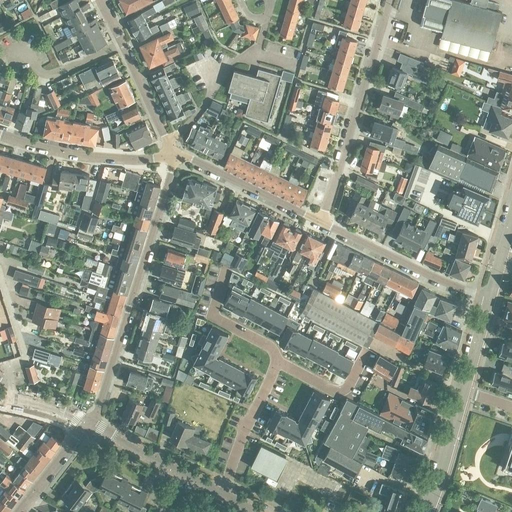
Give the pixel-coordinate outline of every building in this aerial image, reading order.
[(52,0),(49,2),(53,8),(58,6),(63,16),(80,7),(77,2),(80,0),(52,0)] [(117,0),(125,15),(153,0),(117,0)] [(216,0),(222,11),(233,6),(230,0),(216,0)] [(299,11),(302,0),(301,0),(289,0),(288,7),(299,11)] [(502,12),(498,11),(470,4),(455,0),(426,0),(419,26),(442,32),(441,37),(439,43),(438,47),(487,60),(488,56),(490,50),(491,50),(502,12)] [(471,0),(470,4),(498,11),(500,4),(488,1),(488,0),(471,0)] [(361,16),(364,5),(351,2),(347,13),(361,16)] [(68,25),(85,17),(82,11),(90,7),(87,3),(80,7),(63,16),(68,25)] [(197,3),(192,5),(196,14),(201,12),(197,3)] [(323,5),(318,4),(314,18),(319,20),(323,5)] [(228,23),(230,22),(237,18),(239,18),(238,17),(233,6),(222,11),(228,23)] [(57,7),(50,10),(53,16),(60,13),(57,7)] [(134,17),(128,20),(133,31),(147,24),(144,18),(156,12),(153,7),(142,13),(135,16),(134,17)] [(296,22),(299,11),(288,7),(285,18),(296,22)] [(41,22),(51,17),(48,12),(38,17),(41,22)] [(357,29),(361,16),(347,13),(346,17),(344,24),(357,29)] [(200,32),(208,28),(202,15),(193,19),(200,32)] [(77,34),(96,24),(98,23),(96,18),(88,22),(85,17),(68,25),(73,35),(71,37),(74,42),(78,40),(77,38),(78,37),(77,34)] [(237,18),(230,22),(235,31),(243,34),(245,26),(240,25),(237,18)] [(303,34),(293,32),(296,22),(285,18),(280,35),(287,37),(285,43),(300,48),(303,34)] [(174,20),(168,23),(171,28),(177,26),(174,20)] [(313,22),(312,28),(323,31),(324,25),(313,22)] [(160,27),(162,32),(170,28),(168,23),(160,27)] [(82,44),(101,34),(96,24),(77,34),(78,37),(82,44)] [(147,24),(133,31),(138,40),(152,33),(159,29),(156,24),(149,27),(147,24)] [(245,26),(243,34),(242,36),(255,40),(259,28),(246,24),(245,26)] [(51,42),(66,34),(63,28),(48,36),(51,42)] [(146,56),(161,49),(160,46),(175,40),(171,33),(142,46),(146,56)] [(101,34),(82,44),(85,51),(84,51),(83,49),(79,52),(81,57),(107,43),(101,34)] [(236,34),(229,46),(235,50),(237,47),(236,44),(238,41),(236,40),(239,36),(236,34)] [(340,47),(353,51),(356,41),(338,35),(336,41),(341,42),(340,47)] [(212,36),(206,39),(206,40),(209,45),(215,42),(212,36)] [(71,37),(65,40),(67,45),(74,42),(71,37)] [(312,47),(314,40),(308,38),(306,45),(312,47)] [(161,49),(146,56),(150,65),(163,60),(165,65),(174,61),(172,57),(185,51),(181,42),(168,48),(169,49),(162,52),(161,49)] [(350,63),(353,51),(340,47),(336,59),(350,63)] [(196,60),(203,57),(201,51),(193,55),(196,60)] [(403,64),(415,69),(416,66),(422,69),(424,63),(409,57),(401,54),(399,61),(404,62),(403,64)] [(346,75),(350,63),(336,59),(333,71),(346,75)] [(117,69),(113,60),(96,68),(95,66),(84,71),(87,77),(98,72),(100,76),(117,69)] [(303,80),(308,63),(302,61),(297,78),(303,80)] [(154,82),(167,76),(165,72),(170,70),(172,67),(170,64),(163,68),(150,74),(153,82),(154,82)] [(402,86),(407,73),(401,70),(392,67),(386,84),(401,89),(402,86)] [(281,77),(281,75),(258,68),(255,78),(251,76),(251,75),(237,71),(235,77),(232,76),(229,87),(232,87),(231,91),(250,96),(245,115),(268,122),(275,96),(278,97),(281,83),(279,83),(281,77)] [(100,77),(88,82),(84,84),(86,89),(96,84),(98,88),(104,85),(121,77),(117,69),(100,77)] [(346,75),(333,71),(327,69),(326,75),(331,76),(329,85),(342,89),(346,75)] [(283,71),(281,77),(292,80),(294,74),(283,71)] [(415,71),(412,78),(426,83),(429,76),(415,71)] [(500,93),(511,97),(511,74),(500,71),(498,80),(504,82),(500,92),(500,93)] [(171,85),(178,81),(177,78),(174,78),(169,80),(167,76),(154,82),(158,90),(171,85)] [(12,77),(8,89),(5,98),(11,100),(17,78),(12,77)] [(118,107),(135,99),(126,80),(109,88),(118,107)] [(161,99),(175,93),(173,89),(178,87),(180,84),(178,81),(171,85),(158,90),(161,99)] [(58,85),(53,87),(57,96),(62,94),(58,85)] [(296,102),(297,102),(301,88),(295,86),(291,101),(296,102)] [(95,91),(89,94),(92,102),(98,99),(95,91)] [(511,110),(511,97),(500,93),(500,92),(496,91),(494,98),(488,96),(486,102),(501,108),(501,106),(511,110)] [(60,104),(55,93),(49,95),(54,107),(60,104)] [(178,101),(186,97),(184,94),(181,94),(176,96),(175,93),(161,99),(165,107),(178,101)] [(391,115),(398,118),(402,105),(403,101),(383,95),(379,109),(391,113),(391,115)] [(322,108),(335,112),(339,100),(325,96),(322,108)] [(168,115),(182,109),(180,105),(185,103),(187,100),(186,97),(178,101),(165,107),(169,114),(168,115)] [(475,97),(472,98),(477,108),(480,106),(481,103),(478,98),(475,97)] [(422,111),(425,105),(410,98),(407,105),(422,111)] [(501,108),(486,102),(484,100),(481,108),(489,111),(486,119),(492,121),(489,130),(508,137),(511,125),(511,117),(502,114),(503,109),(501,108)] [(209,106),(219,110),(221,106),(211,102),(209,106)] [(3,104),(0,114),(0,119),(10,123),(15,108),(3,104)] [(33,116),(36,107),(30,105),(27,114),(20,111),(15,125),(29,129),(33,116)] [(141,117),(136,105),(129,108),(128,105),(118,109),(119,110),(114,113),(116,119),(123,115),(127,124),(141,117)] [(332,123),(335,112),(322,108),(318,119),(332,123)] [(182,109),(168,115),(172,123),(186,117),(193,114),(192,111),(189,110),(184,112),(182,109)] [(290,123),(291,123),(293,116),(287,114),(285,121),(290,123)] [(57,137),(60,119),(47,116),(44,135),(57,137)] [(70,140),(74,121),(60,119),(57,137),(70,140)] [(329,134),(332,123),(318,119),(315,130),(329,134)] [(192,142),(191,146),(201,150),(213,124),(203,120),(198,130),(192,128),(186,140),(192,142)] [(82,142),(86,123),(74,121),(70,140),(82,142)] [(136,148),(148,143),(151,141),(153,138),(145,122),(127,130),(120,133),(113,133),(113,147),(120,146),(120,144),(125,144),(128,143),(131,149),(135,147),(136,148)] [(386,144),(402,149),(415,153),(415,150),(404,147),(405,141),(396,138),(399,130),(391,127),(375,122),(371,134),(387,139),(386,144)] [(86,123),(82,142),(95,145),(99,126),(86,123)] [(210,155),(218,140),(211,136),(216,126),(213,124),(201,150),(210,155)] [(252,135),(255,129),(248,125),(245,132),(252,135)] [(104,142),(111,140),(108,128),(102,130),(104,142)] [(224,138),(228,131),(223,128),(220,135),(224,138)] [(255,129),(252,135),(258,138),(261,132),(255,129)] [(325,148),(329,134),(315,130),(311,144),(319,147),(325,148)] [(447,144),(451,135),(441,130),(437,140),(447,144)] [(271,144),(274,138),(268,135),(265,141),(271,144)] [(466,157),(498,172),(505,150),(475,137),(466,157)] [(274,138),(271,144),(276,147),(279,140),(274,138)] [(218,140),(210,155),(220,160),(227,144),(218,140)] [(363,157),(375,161),(380,162),(385,145),(372,141),(370,146),(367,145),(363,157)] [(290,153),(293,147),(287,144),(284,150),(290,153)] [(466,157),(439,144),(433,159),(423,155),(423,157),(421,156),(418,165),(456,182),(459,177),(466,157)] [(0,168),(7,171),(11,157),(0,153),(0,168)] [(233,173),(241,158),(231,153),(223,168),(233,173)] [(309,163),(312,156),(305,153),(302,160),(309,163)] [(312,156),(309,163),(315,166),(319,160),(312,156)] [(18,174),(23,160),(11,157),(7,171),(18,174)] [(380,162),(375,161),(363,157),(360,169),(368,171),(367,175),(376,177),(380,162)] [(491,192),(498,172),(466,157),(459,177),(491,192)] [(243,178),(251,162),(241,158),(233,173),(243,178)] [(30,178),(34,164),(23,160),(18,174),(30,178)] [(252,182),(260,167),(251,162),(243,178),(252,182)] [(34,164),(30,178),(29,183),(34,185),(36,179),(42,181),(46,167),(34,164)] [(101,178),(107,180),(111,168),(105,166),(101,178)] [(262,187),(269,171),(260,167),(252,182),(262,187)] [(59,189),(60,185),(74,187),(74,186),(76,173),(62,171),(61,175),(53,174),(51,188),(59,189)] [(137,191),(157,197),(160,186),(142,180),(141,184),(138,183),(140,175),(126,171),(122,186),(137,191)] [(271,191),(279,176),(269,171),(262,187),(271,191)] [(74,186),(74,187),(87,189),(86,195),(92,196),(97,181),(89,180),(89,175),(76,173),(74,186)] [(281,196),(288,181),(279,176),(271,191),(281,196)] [(375,191),(378,186),(357,176),(355,181),(362,185),(375,191)] [(403,193),(408,179),(401,176),(396,190),(403,193)] [(6,191),(10,178),(5,177),(1,189),(6,191)] [(186,187),(215,196),(217,187),(191,179),(188,181),(186,187)] [(290,200),(297,185),(288,181),(281,196),(290,200)] [(46,191),(48,185),(41,183),(38,193),(45,195),(46,191)] [(297,185),(290,200),(300,205),(307,190),(297,185)] [(453,189),(448,202),(455,205),(452,212),(478,223),(489,196),(463,185),(461,192),(453,189)] [(186,187),(182,199),(207,207),(211,208),(213,201),(218,202),(220,198),(215,196),(186,187)] [(19,188),(16,197),(24,199),(27,190),(19,188)] [(96,199),(95,201),(104,204),(107,193),(98,191),(96,199)] [(137,191),(134,201),(154,208),(157,197),(137,191)] [(360,222),(371,200),(368,206),(362,203),(365,197),(356,193),(350,205),(355,208),(350,217),(360,222)] [(396,193),(394,197),(395,202),(402,205),(406,197),(404,197),(403,196),(396,193)] [(26,209),(28,200),(24,199),(16,197),(9,195),(7,203),(26,209)] [(230,202),(224,213),(230,215),(233,217),(226,233),(231,236),(239,220),(247,204),(237,200),(235,205),(230,202)] [(370,227),(378,211),(372,208),(375,202),(371,200),(360,222),(370,227)] [(107,216),(111,206),(95,201),(92,211),(107,216)] [(150,218),(154,208),(134,201),(132,207),(129,206),(128,211),(137,214),(150,218)] [(36,204),(31,219),(37,221),(42,206),(36,204)] [(239,220),(231,236),(235,238),(240,230),(244,232),(247,224),(248,225),(256,209),(247,204),(239,220)] [(378,211),(370,227),(380,232),(385,223),(390,225),(396,213),(387,208),(381,206),(378,211)] [(404,207),(393,229),(398,232),(395,239),(406,244),(415,226),(405,221),(410,210),(404,207)] [(13,213),(5,211),(0,209),(0,227),(1,223),(0,222),(0,216),(12,219),(13,213)] [(216,235),(224,213),(214,210),(206,231),(216,235)] [(261,232),(269,215),(259,210),(251,227),(248,233),(258,237),(261,232)] [(50,222),(58,224),(67,227),(68,224),(58,221),(60,215),(55,214),(55,215),(50,213),(49,215),(40,213),(39,218),(50,222)] [(82,221),(97,225),(99,218),(84,213),(82,221)] [(147,229),(150,218),(137,214),(135,219),(131,218),(129,224),(147,229)] [(269,215),(261,232),(265,234),(253,259),(258,262),(271,236),(279,220),(269,215)] [(193,231),(195,223),(180,218),(177,226),(193,231)] [(442,218),(440,224),(455,229),(457,224),(442,218)] [(415,226),(406,244),(416,250),(420,242),(425,245),(436,222),(430,219),(424,231),(415,226)] [(94,235),(97,225),(82,221),(79,230),(94,235)] [(114,224),(112,230),(126,234),(130,236),(144,240),(147,229),(129,224),(122,221),(120,226),(114,224)] [(55,235),(58,224),(50,222),(47,232),(55,235)] [(274,239),(270,248),(274,250),(270,259),(276,261),(284,244),(292,228),(282,223),(274,239)] [(198,248),(201,239),(195,237),(196,233),(175,227),(171,240),(192,247),(192,246),(198,248)] [(270,274),(268,278),(273,280),(275,276),(290,247),(294,249),(301,233),(292,228),(284,244),(276,261),(270,274)] [(67,239),(69,232),(60,229),(58,236),(67,239)] [(457,230),(453,242),(459,244),(474,248),(478,236),(463,232),(457,230)] [(77,235),(77,236),(81,237),(91,241),(93,236),(82,233),(78,232),(77,235)] [(308,254),(316,238),(306,233),(293,259),(299,262),(304,252),(308,254)] [(113,237),(112,242),(119,244),(123,245),(127,246),(140,251),(144,240),(130,236),(126,234),(124,241),(113,237)] [(316,238),(308,254),(309,255),(307,260),(311,262),(308,267),(313,269),(318,259),(326,243),(316,238)] [(42,244),(42,243),(32,240),(29,250),(39,253),(42,244)] [(337,265),(346,247),(336,242),(329,256),(333,258),(327,270),(333,272),(337,265)] [(42,244),(39,253),(47,256),(50,247),(42,244)] [(113,248),(111,253),(119,255),(124,257),(137,261),(138,257),(140,251),(127,246),(123,245),(119,244),(118,249),(113,248)] [(471,260),(474,248),(459,244),(456,256),(471,260)] [(346,269),(354,251),(346,247),(337,265),(346,269)] [(168,250),(164,262),(178,266),(178,268),(181,269),(187,271),(190,262),(193,262),(194,260),(195,261),(198,261),(203,263),(203,261),(211,264),(212,259),(205,257),(198,254),(197,254),(196,254),(195,258),(185,255),(168,250)] [(219,260),(221,253),(215,251),(212,258),(219,260)] [(346,269),(345,270),(354,275),(356,270),(363,255),(354,251),(346,269)] [(439,269),(443,260),(433,255),(434,254),(427,251),(422,262),(439,269)] [(237,253),(230,268),(241,273),(248,259),(237,253)] [(117,261),(115,267),(120,268),(134,272),(137,261),(124,257),(119,255),(117,261)] [(365,282),(375,261),(363,255),(356,270),(358,270),(356,275),(362,278),(361,280),(365,282)] [(222,257),(220,262),(230,267),(232,262),(222,257)] [(24,270),(28,261),(19,258),(15,266),(24,270)] [(464,279),(470,264),(455,258),(452,265),(448,263),(445,271),(464,279)] [(376,279),(383,265),(375,261),(365,282),(373,286),(376,279)] [(99,262),(96,272),(110,276),(117,278),(131,283),(134,272),(120,268),(115,267),(106,264),(99,262)] [(293,274),(297,265),(290,262),(286,271),(293,274)] [(42,275),(45,268),(30,263),(27,270),(42,275)] [(385,283),(392,269),(383,265),(376,279),(380,281),(376,288),(382,291),(385,283)] [(161,272),(159,277),(166,279),(165,280),(174,282),(173,284),(180,286),(182,280),(183,280),(185,272),(177,269),(177,271),(163,266),(162,268),(161,272)] [(107,287),(110,276),(85,269),(82,279),(89,281),(107,287)] [(392,269),(385,283),(397,290),(400,284),(398,283),(402,274),(392,269)] [(245,270),(242,275),(251,280),(254,275),(245,270)] [(39,284),(41,278),(27,274),(25,280),(39,284)] [(418,282),(402,274),(398,283),(400,284),(397,290),(411,297),(418,282)] [(199,275),(193,294),(200,296),(206,277),(199,275)] [(110,276),(107,287),(114,289),(127,293),(131,283),(117,278),(110,276)] [(89,281),(87,287),(97,290),(95,296),(110,300),(124,304),(127,293),(114,289),(107,287),(89,281)] [(326,282),(322,290),(336,297),(340,289),(336,287),(328,282),(326,282)] [(304,305),(313,288),(306,284),(301,293),(297,301),(299,302),(304,304),(304,305)] [(193,307),(197,295),(164,285),(160,296),(193,307)] [(229,294),(223,304),(233,309),(243,291),(243,290),(234,285),(232,289),(230,288),(227,294),(229,294)] [(31,303),(36,289),(28,286),(26,292),(16,289),(13,297),(31,303)] [(297,301),(301,293),(292,288),(289,294),(288,296),(297,301)] [(369,317),(360,312),(313,288),(304,305),(302,309),(301,312),(368,347),(375,334),(408,351),(413,340),(401,334),(381,323),(369,317)] [(405,325),(401,334),(413,340),(418,330),(421,324),(423,319),(426,311),(427,308),(429,309),(432,302),(435,295),(422,288),(415,302),(415,303),(405,325)] [(243,291),(233,309),(242,314),(243,313),(251,297),(252,296),(243,291)] [(124,304),(110,300),(95,296),(94,301),(101,303),(99,308),(121,315),(124,304)] [(354,296),(350,304),(359,309),(363,301),(359,299),(354,296)] [(251,297),(243,313),(252,318),(260,302),(251,297)] [(176,312),(178,305),(170,303),(153,298),(150,309),(166,314),(168,310),(176,312)] [(427,308),(426,311),(450,320),(456,304),(440,298),(438,305),(432,302),(429,309),(427,308)] [(74,306),(82,310),(84,304),(76,301),(74,306)] [(260,302),(252,318),(261,323),(269,307),(260,302)] [(511,303),(508,302),(503,320),(511,322),(511,303)] [(40,303),(37,313),(56,319),(59,309),(40,303)] [(121,315),(99,308),(87,305),(86,310),(97,314),(96,319),(117,325),(121,315)] [(369,317),(372,311),(363,306),(360,312),(369,317)] [(269,307),(261,323),(270,328),(279,311),(269,307)] [(376,307),(371,316),(380,321),(385,311),(376,307)] [(279,311),(270,328),(279,333),(281,330),(284,324),(288,316),(279,311)] [(53,328),(56,319),(37,313),(34,322),(53,328)] [(387,313),(381,323),(401,334),(405,325),(398,322),(399,320),(396,318),(387,313)] [(144,324),(169,332),(171,332),(172,327),(163,324),(164,319),(148,314),(144,324)] [(114,337),(117,325),(96,319),(93,330),(114,337)] [(426,326),(428,322),(423,319),(421,324),(418,330),(437,339),(435,342),(454,353),(457,343),(439,333),(426,326)] [(430,321),(428,326),(435,330),(437,325),(430,321)] [(439,333),(457,343),(461,329),(445,322),(442,326),(439,333)] [(167,338),(169,332),(144,324),(141,334),(158,340),(159,335),(167,338)] [(284,332),(279,342),(289,347),(298,331),(298,330),(288,325),(288,326),(284,324),(281,330),(284,332)] [(212,326),(207,335),(223,344),(228,335),(212,326)] [(9,343),(16,340),(12,327),(5,329),(9,343)] [(111,347),(114,337),(93,330),(89,340),(111,347)] [(298,331),(289,347),(297,351),(306,335),(298,331)] [(203,333),(198,342),(202,345),(217,353),(218,353),(223,344),(207,335),(203,333)] [(141,334),(138,345),(155,350),(162,352),(163,352),(165,353),(167,347),(165,347),(157,344),(158,340),(141,334)] [(306,335),(297,351),(305,355),(305,354),(313,339),(306,335)] [(76,337),(74,342),(95,348),(94,354),(107,358),(111,347),(89,340),(89,341),(76,337)] [(313,339),(305,354),(313,358),(322,342),(314,338),(313,339)] [(322,342),(313,358),(321,362),(330,346),(322,342)] [(511,345),(503,342),(499,355),(511,359),(511,345)] [(138,345),(135,355),(140,357),(138,363),(150,366),(152,360),(153,355),(160,357),(162,352),(155,350),(138,345)] [(197,354),(191,355),(193,363),(216,356),(217,353),(202,345),(197,354)] [(178,346),(175,355),(179,357),(181,357),(184,348),(183,347),(178,346)] [(330,346),(321,362),(329,366),(337,351),(337,350),(330,346)] [(107,358),(94,354),(75,348),(73,354),(92,360),(90,365),(104,369),(107,358)] [(441,371),(447,356),(429,349),(423,365),(441,371)] [(329,366),(328,367),(337,372),(345,356),(337,351),(329,366)] [(173,356),(164,353),(162,359),(172,362),(173,356)] [(345,356),(337,372),(345,376),(355,358),(346,353),(345,356)] [(52,355),(50,362),(58,364),(60,357),(52,355)] [(216,356),(193,363),(196,371),(204,369),(211,373),(219,358),(216,356)] [(211,373),(210,376),(219,381),(220,379),(229,362),(219,357),(219,358),(211,373)] [(388,360),(380,372),(393,379),(394,378),(400,367),(388,360)] [(229,362),(220,379),(229,383),(238,367),(229,362)] [(25,366),(30,379),(37,377),(32,363),(25,366)] [(495,371),(490,384),(511,391),(511,365),(504,363),(501,370),(503,371),(502,374),(495,371)] [(104,369),(90,365),(86,364),(84,368),(89,370),(87,375),(101,379),(104,369)] [(238,367),(229,383),(238,388),(247,372),(238,367)] [(297,397),(305,378),(280,367),(272,386),(297,397)] [(77,383),(80,373),(72,371),(69,381),(77,383)] [(150,390),(153,378),(147,377),(130,371),(127,383),(150,390)] [(238,388),(238,389),(248,394),(249,392),(250,393),(253,387),(252,387),(257,377),(247,371),(247,372),(238,388)] [(101,379),(87,375),(83,374),(82,379),(86,380),(84,387),(97,391),(101,379)] [(418,376),(414,386),(416,387),(419,389),(433,394),(437,383),(424,378),(418,376)] [(173,387),(175,381),(163,377),(162,383),(173,387)] [(398,387),(400,381),(394,379),(392,385),(398,387)] [(411,385),(407,394),(416,397),(429,403),(433,394),(419,389),(416,387),(414,386),(411,385)] [(314,390),(309,399),(325,408),(330,398),(314,390)] [(390,393),(380,415),(387,419),(407,429),(410,419),(430,428),(434,413),(416,405),(390,393)] [(147,407),(143,405),(130,398),(122,417),(135,423),(141,410),(145,412),(145,413),(155,418),(161,404),(151,399),(147,407)] [(325,408),(309,399),(304,408),(320,417),(325,408)] [(339,415),(338,417),(342,419),(366,432),(369,427),(380,432),(381,431),(387,419),(380,415),(357,404),(351,401),(349,400),(348,399),(345,404),(345,405),(339,415)] [(304,408),(299,418),(300,419),(314,426),(315,427),(320,417),(304,408)] [(270,418),(267,424),(268,424),(267,426),(277,431),(277,430),(286,414),(277,409),(271,419),(270,418)] [(171,425),(174,413),(166,411),(163,422),(171,425)] [(295,419),(286,414),(277,430),(286,435),(287,434),(294,420),(295,419)] [(338,417),(324,442),(330,445),(332,443),(354,454),(366,432),(342,419),(338,417)] [(300,419),(298,422),(305,444),(313,442),(311,434),(314,426),(300,419)] [(427,439),(407,429),(387,419),(381,431),(405,442),(419,450),(423,451),(427,439)] [(428,438),(430,428),(410,419),(407,429),(427,439),(427,438),(428,438)] [(294,420),(287,434),(295,439),(297,446),(305,444),(298,422),(294,420)] [(206,453),(210,443),(192,435),(195,429),(178,421),(170,439),(187,446),(188,445),(206,453)] [(324,424),(321,429),(327,432),(329,426),(324,424)] [(0,437),(6,442),(7,440),(11,435),(0,426),(0,437)] [(51,456),(35,444),(33,442),(36,438),(21,426),(13,436),(18,440),(28,448),(30,450),(46,462),(51,456)] [(14,446),(14,445),(18,440),(13,436),(11,435),(7,440),(14,446)] [(35,444),(51,456),(56,449),(55,448),(59,442),(51,436),(47,442),(40,437),(35,444)] [(0,448),(8,455),(13,450),(0,440),(0,448)] [(24,453),(28,448),(18,440),(14,445),(24,453)] [(324,442),(319,452),(325,455),(330,445),(324,442)] [(330,445),(324,458),(357,475),(364,463),(354,458),(356,455),(354,454),(332,443),(330,445)] [(277,479),(287,458),(261,445),(251,466),(277,479)] [(387,445),(382,457),(384,458),(393,461),(395,462),(414,470),(416,467),(418,460),(416,459),(402,453),(403,450),(387,445)] [(40,471),(46,462),(30,450),(26,455),(30,458),(28,461),(40,471)] [(366,458),(367,456),(358,451),(356,455),(354,458),(364,463),(365,464),(368,459),(366,458)] [(40,471),(28,461),(21,456),(14,465),(17,467),(33,479),(40,471)] [(411,480),(414,470),(395,462),(391,472),(411,480)] [(322,464),(318,471),(327,476),(331,469),(322,464)] [(26,488),(33,479),(17,467),(13,472),(17,475),(14,479),(26,488)] [(127,483),(128,480),(107,470),(101,482),(95,479),(90,480),(86,486),(75,478),(71,484),(61,497),(77,509),(91,490),(98,488),(118,498),(117,500),(138,510),(136,511),(144,511),(147,508),(140,505),(147,492),(141,490),(127,483)] [(26,488),(14,479),(8,475),(2,484),(19,497),(26,488)] [(0,497),(12,506),(19,497),(2,484),(0,486),(0,489),(4,492),(0,496),(0,497)] [(400,511),(401,511),(408,493),(382,484),(379,493),(389,496),(385,507),(400,511)] [(0,511),(1,511),(7,511),(12,506),(0,497),(0,511)] [(501,511),(496,510),(495,510),(497,505),(481,498),(477,508),(478,508),(476,511),(501,511)]
